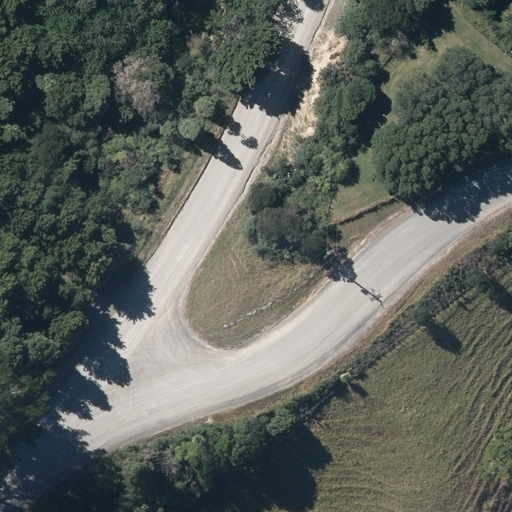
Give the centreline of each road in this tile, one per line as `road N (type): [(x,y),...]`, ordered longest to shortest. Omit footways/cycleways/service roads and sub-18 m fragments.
road 1 (unclassified): [(34,411),(196,393),(482,192),(511,187)]
road 2 (unclassified): [(34,411),(236,85),(272,0)]
